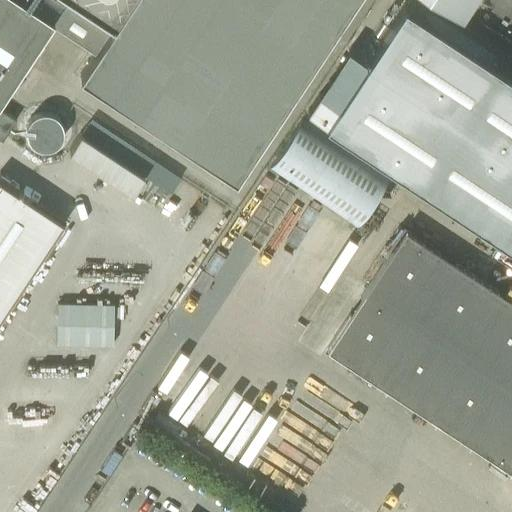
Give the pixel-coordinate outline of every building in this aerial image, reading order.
[(0,0),(0,137),(2,139),(16,118),(0,107),(0,94),(53,15),(29,0),(0,0)] [(29,0),(53,15),(97,45),(79,72),(234,175),(350,0),(29,0)] [(435,0),(461,17),(471,0),(435,0)] [(324,122),(511,246),(511,245),(511,74),(403,2),(324,122)] [(54,106),(31,129),(53,151),(77,127),(54,106)] [(268,168),(355,227),(390,177),(303,117),(268,168)] [(79,152),(148,188),(154,177),(177,189),(187,170),(95,121),(79,152)] [(0,315),(63,221),(0,178),(0,315)] [(511,384),(511,299),(405,228),(365,288),(511,384)] [(511,384),(365,288),(326,347),(511,469),(511,384)] [(63,299),(62,341),(118,342),(119,300),(63,299)] [(146,405),(177,423),(182,415),(168,407),(173,399),(176,401),(190,376),(186,373),(190,365),(175,356),(146,405)] [(266,451),(266,418),(208,418),(208,452),(266,451)]
